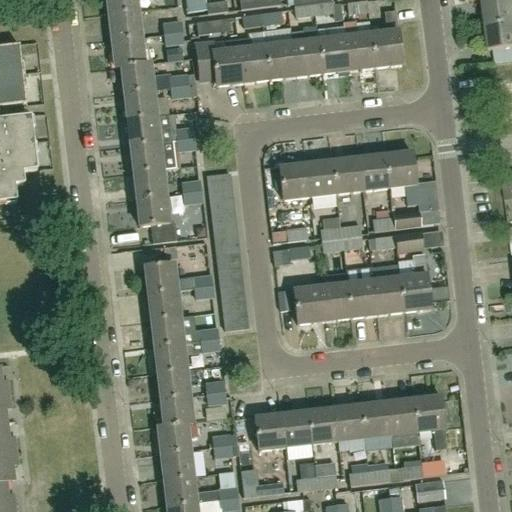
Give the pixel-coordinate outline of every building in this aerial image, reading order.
[(136,0),(106,0),(108,18),(138,15),(136,0)] [(261,11),(280,9),(278,0),(265,0),(259,1),(261,11)] [(293,11),(313,8),(314,8),(312,0),(296,0),(292,1),(293,11)] [(332,6),(332,3),(331,0),(312,0),(314,8),(332,6)] [(511,0),(480,0),(484,24),(511,20),(511,0)] [(241,14),(261,11),(259,1),(239,3),(241,14)] [(208,18),(227,16),(226,5),(206,7),(208,18)] [(332,6),(314,8),(313,8),(315,19),(334,16),(332,6)] [(366,6),(346,8),(347,19),(367,16),(366,6)] [(162,23),(181,21),(179,7),(160,10),(162,23)] [(315,19),(313,8),(293,11),(297,35),(315,32),(313,19),(315,19)] [(140,25),(152,25),(152,12),(140,12),(140,25)] [(384,35),(369,37),(373,72),(400,69),(393,14),(382,16),(384,35)] [(138,15),(108,18),(111,45),(141,41),(138,15)] [(281,16),(261,19),(263,29),(282,27),(281,16)] [(263,29),(261,19),(242,21),(243,32),(263,29)] [(511,20),(484,24),(488,52),(493,52),(494,66),(511,63),(511,20)] [(228,23),(209,25),(210,36),(230,33),(228,23)] [(163,39),(182,36),(180,24),(162,26),(163,39)] [(369,37),(355,38),(353,26),(341,28),(342,40),(343,40),(347,75),(373,72),(369,37)] [(182,36),(163,39),(165,50),(183,48),(182,36)] [(343,40),(342,40),(317,43),(321,78),(347,75),(343,40)] [(141,41),(111,45),(115,72),(121,71),(144,68),(144,67),(141,41)] [(242,87),(268,84),(264,49),(251,51),(250,41),(237,43),(242,87)] [(226,54),(215,55),(214,46),(195,48),(199,84),(215,82),(216,90),(242,87),(237,43),(224,45),(226,54)] [(295,81),(321,78),(317,43),(290,46),(295,81)] [(290,46),(264,49),(268,84),(295,81),(290,46)] [(0,206),(16,205),(15,189),(24,188),(23,175),(36,174),(30,119),(0,122),(0,110),(26,107),(19,48),(0,50),(0,206)] [(124,97),(154,93),(151,66),(144,67),(144,68),(121,71),(124,97)] [(192,78),(187,79),(187,77),(168,79),(169,87),(162,88),(162,93),(170,92),(170,91),(193,89),(192,78)] [(170,91),(170,92),(171,103),(195,100),(193,89),(170,91)] [(154,93),(124,97),(127,123),(157,120),(154,93)] [(157,120),(127,123),(130,150),(160,146),(157,120)] [(176,144),(195,142),(193,130),(174,132),(176,144)] [(195,142),(176,144),(177,156),(196,153),(195,142)] [(160,146),(130,150),(134,176),(163,173),(160,146)] [(406,209),(418,208),(412,156),(385,159),(389,192),(404,190),(406,209)] [(389,192),(385,159),(359,162),(362,195),(389,192)] [(362,195),(359,162),(332,164),(336,198),(362,195)] [(336,198),(332,164),(306,167),(309,201),(336,198)] [(309,201),(306,167),(279,170),(283,204),(309,201)] [(163,173),(134,176),(137,203),(166,199),(163,173)] [(206,181),(225,334),(248,332),(230,178),(206,181)] [(181,185),(182,197),(201,195),(199,183),(181,185)] [(201,195),(182,197),(183,209),(202,207),(201,195)] [(166,199),(137,203),(140,230),(169,226),(166,199)] [(421,230),(419,216),(393,219),(394,233),(421,230)] [(372,224),(374,235),(393,233),(392,222),(372,224)] [(340,232),(341,242),(361,240),(360,230),(340,232)] [(288,245),(307,243),(306,232),(286,234),(288,245)] [(320,234),(322,245),(341,242),(340,232),(320,234)] [(396,255),(423,252),(421,237),(394,240),(396,255)] [(361,240),(341,242),(342,253),(362,251),(361,240)] [(394,240),(374,242),(376,253),(389,252),(390,264),(397,263),(396,255),(394,240)] [(323,255),(342,253),(341,242),(322,245),(323,255)] [(309,261),(308,250),(288,252),(290,263),(309,261)] [(120,269),(136,268),(135,256),(119,257),(120,269)] [(399,281),(403,315),(430,312),(424,258),(412,260),(414,280),(399,281)] [(194,282),(176,284),(174,267),(145,270),(148,298),(177,294),(195,292),(212,290),(210,279),(194,281),(194,282)] [(399,281),(384,283),(383,274),(372,276),(373,284),(377,319),(403,315),(399,281)] [(377,319),(373,284),(346,287),(350,322),(377,319)] [(350,322),(346,287),(320,290),(324,325),(350,322)] [(212,290),(195,292),(196,303),(213,301),(212,290)] [(324,325),(320,290),(293,293),(297,328),(324,325)] [(177,294),(148,298),(151,324),(180,321),(177,294)] [(180,321),(151,324),(155,350),(183,347),(180,321)] [(198,333),(200,345),(218,343),(217,331),(198,333)] [(183,347),(155,350),(158,377),(186,373),(185,359),(192,358),(201,357),(219,355),(218,343),(200,345),(183,347)] [(0,398),(10,398),(8,383),(2,384),(1,370),(0,369),(0,398)] [(186,373),(158,377),(161,403),(189,400),(186,373)] [(206,398),(225,396),(223,384),(205,386),(206,398)] [(225,396),(206,398),(207,410),(226,407),(225,396)] [(10,398),(0,398),(0,427),(7,426),(6,411),(11,410),(10,398)] [(413,402),(417,435),(433,433),(436,453),(447,451),(440,399),(413,402)] [(187,427),(193,427),(189,400),(161,403),(164,429),(164,430),(187,427)] [(387,405),(391,438),(393,453),(418,450),(417,435),(413,402),(387,405)] [(391,438),(387,405),(360,408),(364,441),(391,438)] [(334,411),(339,454),(349,453),(348,443),(364,441),(360,408),(334,411)] [(307,414),(311,447),(326,445),(328,456),(339,454),(334,411),(307,414)] [(311,447),(307,414),(281,417),(285,450),(311,447)] [(285,450),(281,417),(254,420),(258,453),(285,450)] [(7,426),(0,427),(0,455),(16,454),(14,439),(9,440),(7,426)] [(164,429),(158,430),(161,457),(190,453),(187,427),(164,430),(164,429)] [(213,451),(237,448),(236,437),(230,438),(229,437),(211,439),(213,451)] [(237,448),(213,451),(214,463),(232,460),(232,454),(237,453),(237,448)] [(190,453),(161,457),(164,483),(193,480),(193,479),(205,477),(202,454),(190,455),(190,453)] [(16,454),(0,455),(0,483),(15,482),(13,468),(18,467),(16,454)] [(403,471),(401,471),(403,482),(422,480),(420,465),(420,463),(402,464),(403,471)] [(436,464),(420,465),(422,480),(438,478),(436,464)] [(368,468),(368,475),(370,486),(389,484),(387,466),(368,468)] [(236,490),(235,490),(233,475),(218,477),(219,492),(218,492),(218,493),(195,496),(193,480),(164,483),(167,510),(237,501),(236,490)] [(370,486),(368,475),(349,478),(350,488),(370,486)] [(335,479),(316,481),(317,492),(334,490),(336,490),(335,479)] [(297,494),(314,492),(317,492),(316,481),(296,484),(297,494)] [(15,482),(0,483),(0,511),(16,510),(14,497),(10,497),(8,484),(15,483),(15,482)] [(243,501),(283,496),(282,485),(242,490),(243,501)] [(419,504),(427,503),(443,501),(441,487),(417,490),(419,504)] [(324,510),(324,511),(337,511),(336,508),(334,490),(317,492),(314,492),(315,502),(325,501),(326,509),(324,510)] [(391,511),(402,511),(401,500),(390,501),(391,511)] [(238,511),(237,501),(167,510),(167,511),(238,511)] [(391,511),(390,501),(378,502),(378,511),(391,511)] [(310,511),(309,502),(282,506),(282,511),(310,511)]
